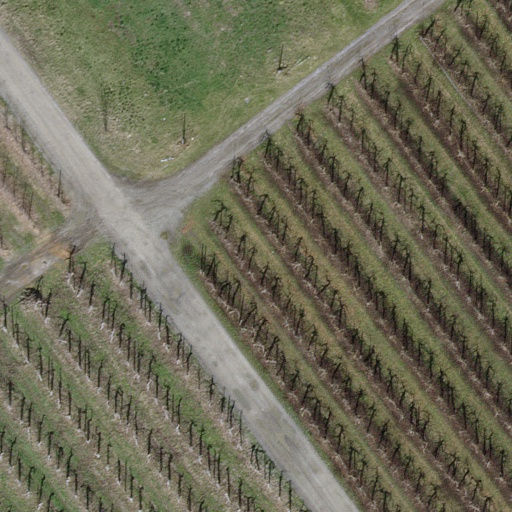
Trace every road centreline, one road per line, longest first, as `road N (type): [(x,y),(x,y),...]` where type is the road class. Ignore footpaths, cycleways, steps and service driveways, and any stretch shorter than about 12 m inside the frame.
road 1 (track): [(336,511),(0,57)]
road 2 (track): [(130,232),(434,0)]
road 3 (track): [(0,285),(109,204)]
